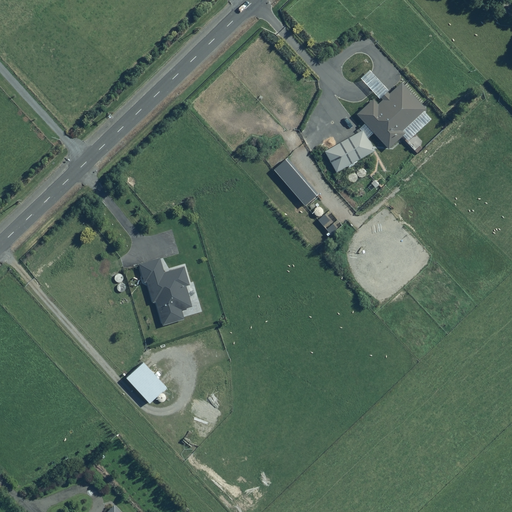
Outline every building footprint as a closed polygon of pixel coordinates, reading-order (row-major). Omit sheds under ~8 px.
[(372,97),(355,114),(388,148),(405,132),(403,130),(426,109),(400,81),(377,102),(372,97)] [(373,151),(362,130),(324,151),(336,172),(373,151)] [(283,156),(270,168),(303,204),(316,192),(283,156)] [(160,255),(139,259),(143,285),(147,284),(150,303),(157,302),(161,322),(183,318),(182,307),(190,306),(186,284),(189,283),(185,264),(169,266),(170,270),(162,271),(160,255)] [(141,358),(124,374),(148,401),(166,385),(159,377),(162,374),(157,370),(154,372),(141,358)]
